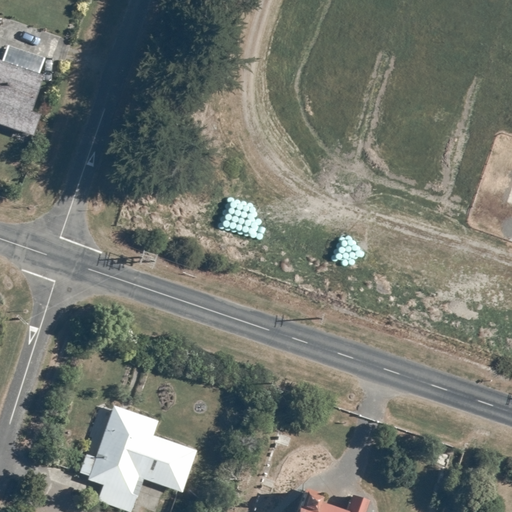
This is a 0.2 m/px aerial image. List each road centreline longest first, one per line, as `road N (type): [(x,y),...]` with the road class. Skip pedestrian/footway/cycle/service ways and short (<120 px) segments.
road 1 (tertiary): [(511,412),(57,258)]
road 2 (residential): [(57,258),(144,0)]
road 3 (residential): [(0,456),(57,258)]
